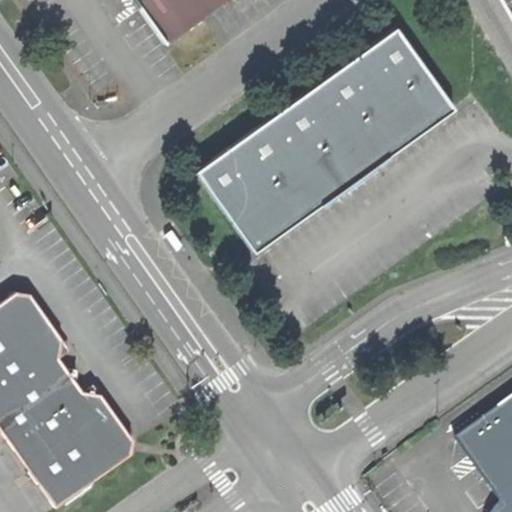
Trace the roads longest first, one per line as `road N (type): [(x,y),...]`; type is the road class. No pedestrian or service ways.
road 1 (secondary): [(348,511),(0,26)]
road 2 (secondary): [(0,75),(302,511)]
